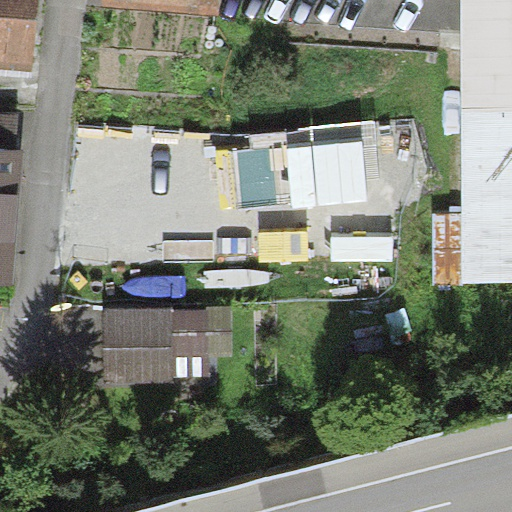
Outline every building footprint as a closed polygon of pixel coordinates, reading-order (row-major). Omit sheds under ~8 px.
[(36,0),(0,0),(0,50),(31,53),(36,0)] [(462,274),(511,273),(511,0),(460,0),(461,205),(462,274)] [(0,132),(16,134),(19,104),(0,104),(0,132)] [(16,134),(0,132),(0,271),(13,273),(25,135),(16,134)] [(462,274),(461,205),(433,205),(434,280),(462,279),(462,274)] [(172,297),(103,298),(104,374),(173,373),(173,369),(172,301),(172,297)] [(209,301),(172,301),(173,369),(210,369),(209,301)]
